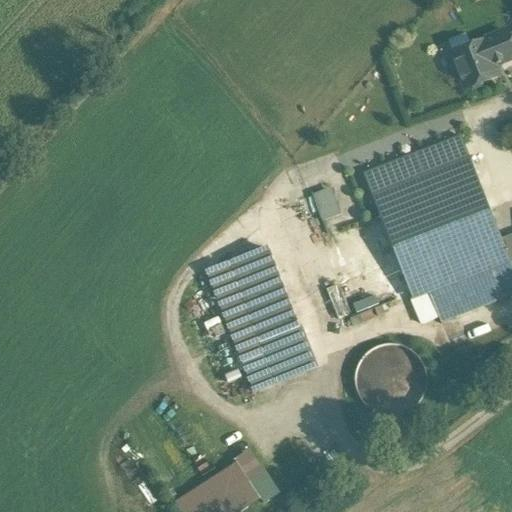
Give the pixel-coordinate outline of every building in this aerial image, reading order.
[(508,33),(453,55),(455,59),(454,62),(458,72),(461,74),(467,90),(470,89),(473,90),(481,87),(482,84),(498,78),(493,66),(511,58),(511,34),(509,36),(508,33)] [(461,138),(365,176),(374,198),(449,168),(470,160),(461,138)] [(470,160),(449,168),(458,192),(479,183),(470,160)] [(449,168),(374,198),(396,252),(492,215),(479,183),(458,192),(449,168)] [(313,194),(323,220),(341,213),(331,187),(313,194)] [(492,215),(396,252),(406,280),(407,280),(414,298),(429,293),(493,268),(495,271),(511,265),(511,263),(502,242),(492,215)] [(511,237),(502,242),(511,263),(511,262),(511,237)] [(301,342),(265,250),(230,264),(266,356),(301,342)] [(230,264),(229,264),(207,273),(243,365),(266,356),(230,264)] [(511,266),(511,265),(495,271),(506,298),(511,294),(511,266)] [(493,268),(429,293),(442,325),(506,299),(506,298),(495,271),(493,268)] [(353,303),(360,322),(384,313),(377,294),(353,303)] [(303,342),(272,354),(279,370),(309,358),(303,342)] [(390,346),(385,346),(381,347),(375,349),(371,352),(367,355),(364,358),(361,363),(358,367),(357,371),(356,375),(355,379),(355,382),(356,387),(356,390),(357,393),(359,397),(361,401),(365,406),(369,410),(374,413),(380,416),(386,417),(392,418),(398,417),(403,416),(408,413),(413,411),(416,408),(419,405),(422,401),(424,396),(426,392),(427,388),(427,384),(427,381),(427,378),(427,375),(426,371),(425,369),(423,365),(422,362),(420,359),(418,357),(415,354),(410,351),(405,348),(400,347),(394,346),(390,346)] [(237,465),(176,504),(181,511),(237,511),(258,499),(249,484),(237,465)] [(270,499),(257,479),(249,484),(258,499),(262,504),(270,499)]
